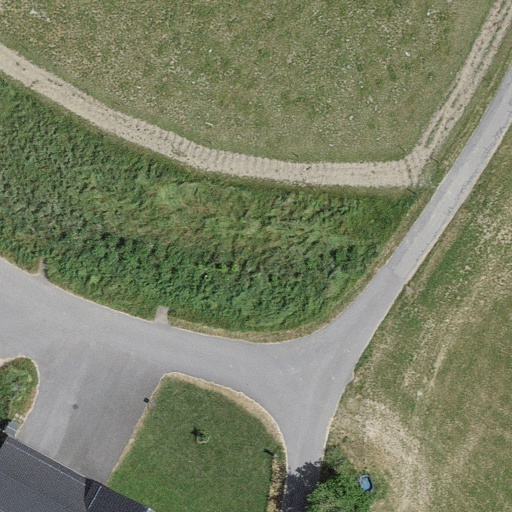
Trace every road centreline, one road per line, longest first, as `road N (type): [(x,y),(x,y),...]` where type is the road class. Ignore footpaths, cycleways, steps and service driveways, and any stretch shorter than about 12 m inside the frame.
road 1 (track): [(511,75),(346,359),(305,466),(298,511)]
road 2 (track): [(0,255),(346,359)]
